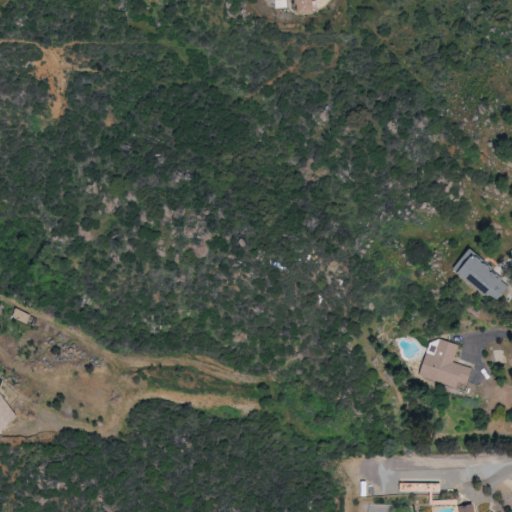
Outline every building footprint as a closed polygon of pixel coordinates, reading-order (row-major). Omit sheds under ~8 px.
[(275,0),(276,9),(290,8),(289,0),(297,0),(299,14),(317,13),(315,0),(275,0)] [(456,268),(497,303),(511,285),(511,284),(471,250),(456,268)] [(32,315),(17,308),(12,317),(28,325),(32,315)] [(421,378),(467,390),(473,368),(455,363),(460,345),(441,340),(439,345),(430,343),(421,378)] [(0,417),(2,418),(0,424),(0,427),(12,431),(20,406),(0,400),(0,399),(4,386),(0,384),(0,417)]
